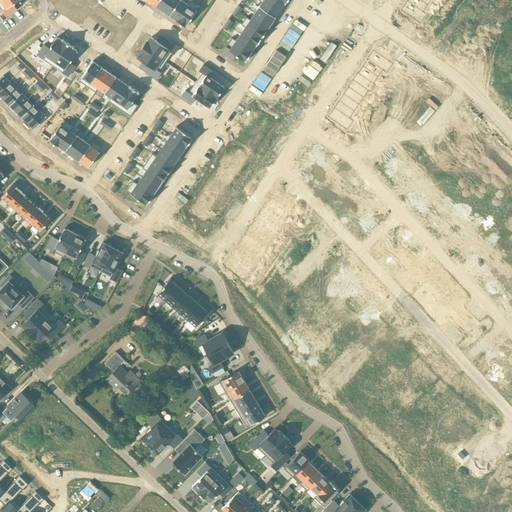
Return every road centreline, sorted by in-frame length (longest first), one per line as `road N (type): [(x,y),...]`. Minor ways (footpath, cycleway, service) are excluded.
road 1 (residential): [(396,511),(361,476),(338,428),(285,392),(205,270)]
road 2 (residential): [(182,511),(39,376)]
road 3 (residential): [(379,20),(511,132)]
road 4 (residential): [(460,359),(357,249)]
road 5 (residential): [(501,323),(401,213)]
road 6 (residential): [(214,127),(140,236)]
road 7 (residential): [(306,127),(379,20)]
road 8 (residential): [(401,213),(306,127)]
road 9 (residential): [(205,270),(279,167)]
road 10 (residential): [(158,88),(86,190)]
road 11 (residential): [(83,342),(119,314),(155,244)]
